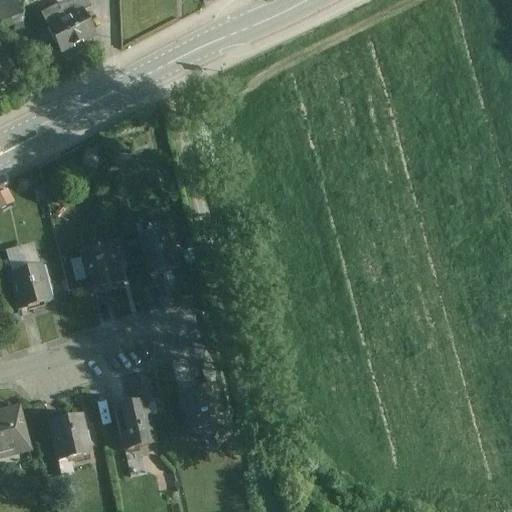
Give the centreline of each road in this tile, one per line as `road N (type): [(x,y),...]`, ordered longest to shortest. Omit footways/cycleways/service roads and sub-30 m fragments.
road 1 (tertiary): [(304,0),(0,148)]
road 2 (residential): [(161,329),(0,376)]
